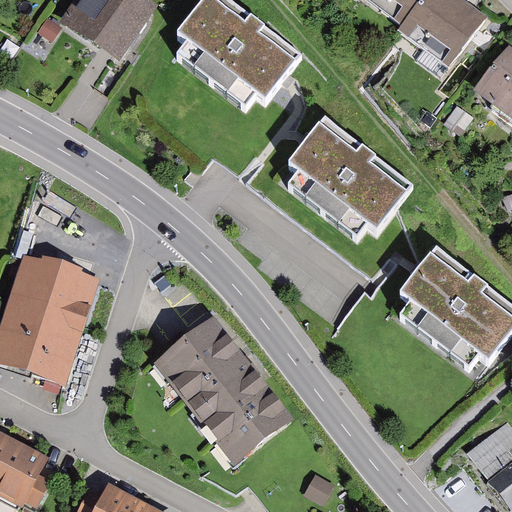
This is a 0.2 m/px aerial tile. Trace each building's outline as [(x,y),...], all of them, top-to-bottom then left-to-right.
[(161,12),(140,0),(90,0),(71,31),(128,66),(161,12)] [(220,0),(205,0),(176,40),(188,49),(177,64),(245,114),(256,100),(266,108),(302,60),(220,0)] [(370,0),(368,3),(413,35),(438,0),(370,0)] [(497,22),(464,0),(438,0),(413,35),(409,42),(459,77),(497,22)] [(511,67),(490,100),(511,115),(511,67)] [(324,116),(284,168),(299,180),(289,193),(359,245),(368,234),(377,240),(417,186),(324,116)] [(410,307),(399,322),(470,372),(477,362),(486,368),(511,331),(511,300),(434,246),(397,298),(410,307)] [(103,287),(36,267),(4,370),(71,391),(103,287)] [(301,429),(223,332),(169,375),(247,472),(301,429)] [(511,511),(511,426),(467,466),(508,511),(511,511)] [(33,511),(56,469),(0,441),(0,495),(32,511),(33,511)] [(333,489),(316,479),(307,495),(324,505),(333,489)] [(144,511),(105,493),(95,511),(144,511)]
